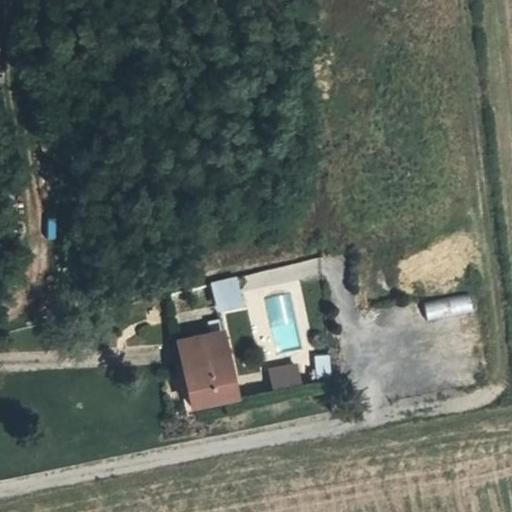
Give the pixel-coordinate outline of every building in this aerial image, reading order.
[(328,70),(326,19),(304,21),(307,71),(328,70)] [(15,131),(27,128),(20,104),(8,107),(15,131)] [(215,312),(244,306),(238,275),(208,281),(215,312)] [(353,286),(356,310),(370,309),(367,284),(353,286)] [(458,314),(467,383),(484,380),(472,295),(422,302),(424,319),(458,314)] [(238,395),(223,329),(179,341),(194,405),(238,395)] [(330,357),(314,354),(310,378),(326,381),(330,357)] [(264,370),(270,394),(299,387),(293,363),(264,370)]
